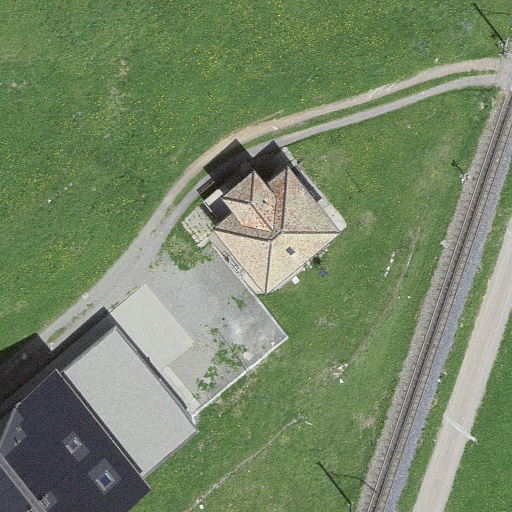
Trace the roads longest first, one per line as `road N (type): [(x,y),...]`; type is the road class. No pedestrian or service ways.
road 1 (track): [(511,79),(481,72),(239,141),(190,179),(125,273),(0,384)]
road 2 (track): [(511,256),(427,511)]
